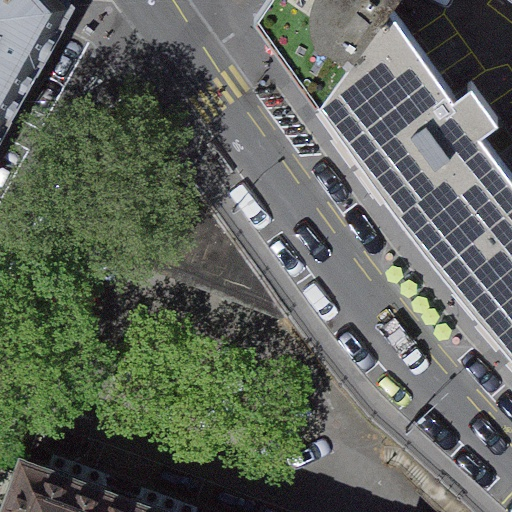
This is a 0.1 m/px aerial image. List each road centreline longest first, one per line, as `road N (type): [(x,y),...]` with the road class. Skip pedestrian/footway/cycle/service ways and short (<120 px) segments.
road 1 (residential): [(147,4),(338,269),(511,461)]
road 2 (residential): [(0,255),(147,4)]
